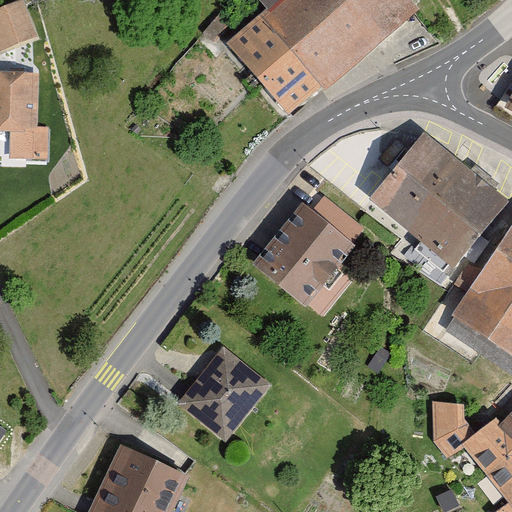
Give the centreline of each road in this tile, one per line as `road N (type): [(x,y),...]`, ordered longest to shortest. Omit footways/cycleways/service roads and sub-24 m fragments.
road 1 (tertiary): [(415,80),(295,139),(58,438)]
road 2 (residential): [(0,306),(58,438)]
